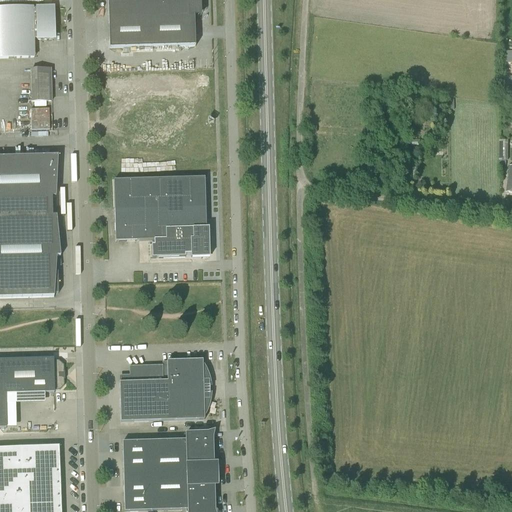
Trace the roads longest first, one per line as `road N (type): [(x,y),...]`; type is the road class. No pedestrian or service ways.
road 1 (unclassified): [(250,511),(228,0)]
road 2 (primary): [(263,0),(285,511)]
road 3 (unclassified): [(93,511),(78,0)]
road 4 (unclassified): [(299,188),(315,495)]
road 5 (unclassified): [(511,216),(299,188)]
road 6 (unclassified): [(299,188),(305,0)]
